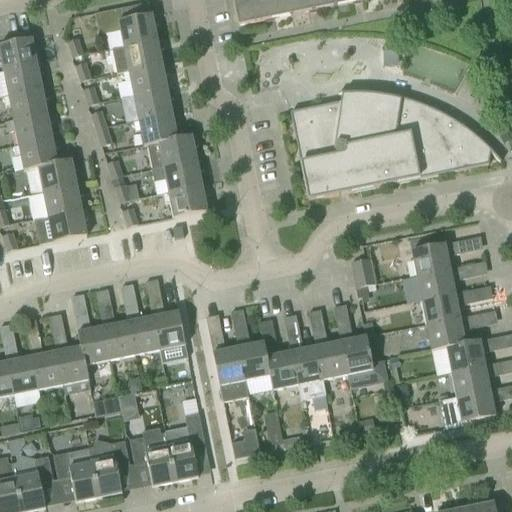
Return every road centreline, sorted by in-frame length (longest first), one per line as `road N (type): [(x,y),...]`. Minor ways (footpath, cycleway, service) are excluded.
road 1 (residential): [(511,442),(214,507)]
road 2 (residential): [(264,271),(229,105),(213,96),(193,0)]
road 3 (residential): [(0,309),(23,290),(169,261),(212,283),(264,271)]
road 4 (residential): [(264,271),(305,264),(333,227),(510,195)]
